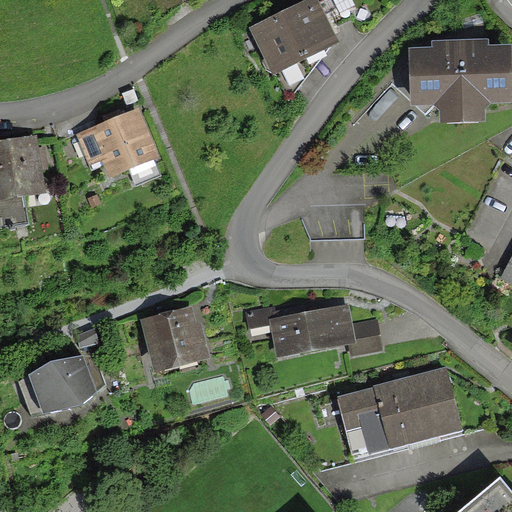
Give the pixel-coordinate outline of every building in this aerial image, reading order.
[(334,49),(311,0),(310,0),(246,30),(268,79),(334,49)] [(328,17),(354,7),(350,0),(332,0),(323,4),(328,17)] [(432,51),(409,52),(410,110),(433,110),(440,117),(440,128),(486,127),(486,115),(491,108),(511,107),(511,49),(490,50),(490,43),(432,45),(432,51)] [(136,113),(82,135),(92,159),(104,154),(112,173),(154,156),(136,113)] [(33,139),(0,143),(0,195),(40,189),(33,139)] [(275,330),(279,352),(351,338),(354,354),(385,348),(379,320),(353,325),(348,301),(296,311),(294,303),(249,312),(253,334),(275,330)] [(190,310),(145,322),(157,367),(207,355),(200,327),(194,328),(190,310)] [(52,363),(19,385),(32,417),(81,404),(106,388),(93,355),(52,363)] [(340,400),(354,453),(392,443),(394,449),(466,429),(449,367),(378,387),(378,390),(340,400)] [(511,511),(511,494),(499,480),(461,511),(511,511)]
